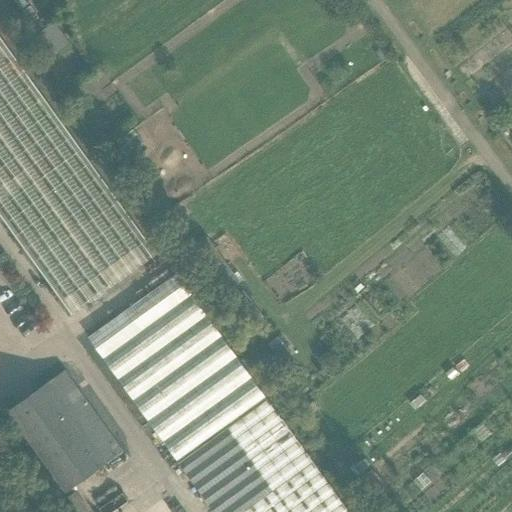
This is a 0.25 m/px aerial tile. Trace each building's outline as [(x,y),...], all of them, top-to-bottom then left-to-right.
[(41,32),(55,51),(68,41),(54,22),(41,32)] [(0,36),(0,217),(72,317),(157,255),(0,36)] [(118,140),(132,159),(140,153),(126,134),(118,140)] [(228,427),(274,490),(243,511),(348,511),(176,273),(88,336),(179,462),(228,427)] [(66,372),(10,412),(67,491),(123,451),(66,372)] [(179,462),(214,511),(243,511),(274,490),(228,427),(179,462)]
